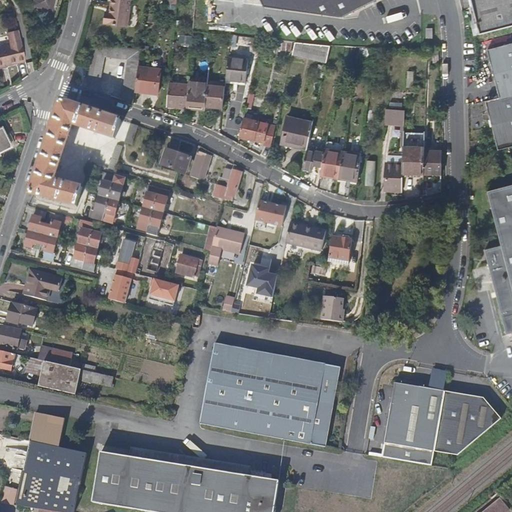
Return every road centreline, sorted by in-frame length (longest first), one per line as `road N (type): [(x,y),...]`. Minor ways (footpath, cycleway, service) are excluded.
road 1 (unclassified): [(350,449),(362,366),(373,347),(432,357),(443,304),(455,197),(442,0)]
road 2 (residential): [(414,203),(375,212),(310,200),(198,139),(53,81)]
road 3 (unknown): [(78,214),(102,170),(174,189)]
road 4 (residential): [(15,195),(53,81)]
